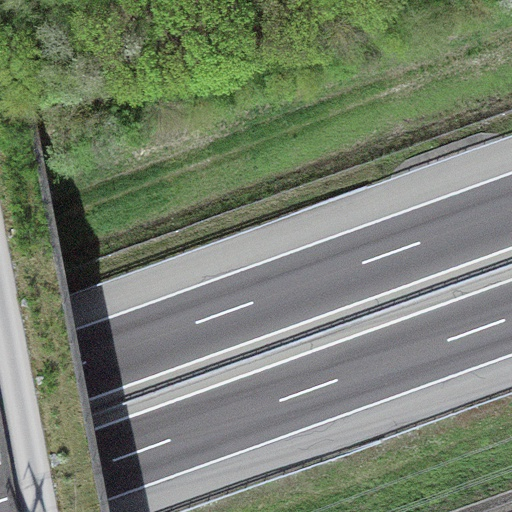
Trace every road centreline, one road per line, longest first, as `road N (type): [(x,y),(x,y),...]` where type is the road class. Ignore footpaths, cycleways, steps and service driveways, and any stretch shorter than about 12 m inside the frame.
road 1 (motorway): [(0,502),(511,317)]
road 2 (motorway): [(511,211),(0,396)]
road 3 (track): [(0,317),(36,511)]
